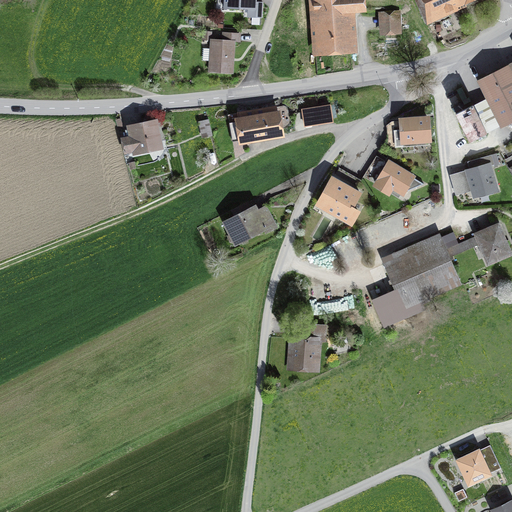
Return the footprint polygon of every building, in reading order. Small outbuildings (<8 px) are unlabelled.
[(253,9),(253,17),(262,18),(262,2),(254,2),(254,0),(224,0),(224,8),(253,9)] [(316,0),(320,51),(350,49),(347,10),(362,9),(362,11),(382,9),(381,0),(316,0)] [(416,0),(427,24),(434,21),(431,15),(463,0),(416,0)] [(384,31),(397,30),(396,15),(383,16),(384,31)] [(210,72),(232,73),(234,41),(239,41),(239,34),(224,33),(224,40),(212,40),(211,52),(215,52),(215,60),(211,60),(210,72)] [(511,65),(507,68),(507,67),(480,81),(490,100),(503,125),(511,120),(511,65)] [(490,100),(474,107),(487,133),(503,125),(490,100)] [(470,141),(487,133),(474,107),(473,105),(456,113),(470,141)] [(330,106),(303,110),(305,124),(332,120),(330,106)] [(276,107),(238,113),(243,143),(254,141),(254,138),(281,134),(276,107)] [(428,119),(402,120),(403,146),(413,146),(428,145),(428,140),(429,140),(428,119)] [(208,122),(201,124),(204,136),(211,134),(208,122)] [(147,148),(158,145),(157,139),(161,138),(159,130),(155,131),(154,124),(141,126),(141,125),(132,127),(132,128),(125,130),(127,138),(123,139),(126,152),(136,150),(137,153),(148,151),(147,148)] [(470,191),(473,200),(500,192),(492,165),(494,165),(494,166),(499,165),(496,154),(468,162),(469,169),(465,170),(465,171),(449,175),(455,196),(470,191)] [(392,186),(403,193),(424,184),(389,163),(376,185),(388,192),(392,186)] [(331,197),(325,208),(351,222),(358,210),(351,207),(358,196),(357,196),(359,192),(351,187),(349,191),(331,181),(325,193),(331,197)] [(226,223),(236,242),(264,228),(266,232),(277,227),(268,209),(258,214),(255,208),(250,210),(246,202),(232,209),(236,217),(226,223)] [(511,251),(499,222),(473,234),(474,236),(478,245),(487,266),(511,255),(511,251)] [(440,234),(382,259),(396,291),(373,301),(384,327),(425,309),(422,303),(462,285),(450,258),(478,245),(474,236),(459,243),(454,232),(441,237),(440,234)] [(325,326),(309,325),(308,336),(313,336),(313,340),(317,340),(317,341),(324,341),(325,326)] [(294,339),(292,356),(298,357),(297,367),(315,368),(317,341),(317,340),(313,340),(294,339)] [(511,454),(511,428),(502,432),(511,454)] [(479,450),(458,460),(461,467),(461,470),(462,472),(463,474),(465,476),(469,484),(490,474),(490,473),(501,468),(491,447),(480,452),(479,450)] [(511,511),(511,503),(511,502),(494,510),(494,511),(511,511)]
